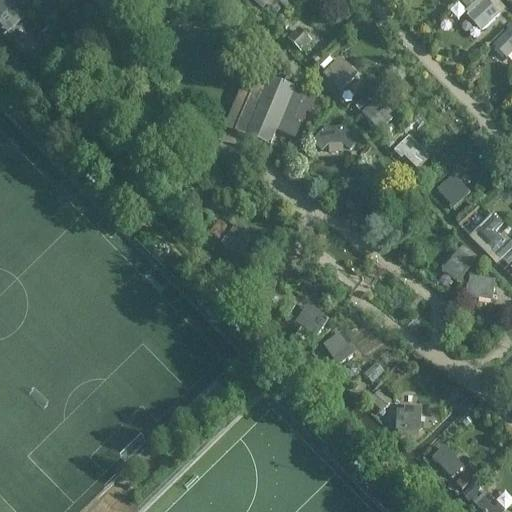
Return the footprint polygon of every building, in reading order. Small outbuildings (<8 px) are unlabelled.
[(24,20),(5,0),(0,0),(0,26),(8,35),(24,20)] [(274,0),(247,0),(247,1),(261,15),(275,0),(274,0)] [(484,1),(467,18),(482,34),(500,17),(484,1)] [(52,35),(46,28),(34,40),(40,46),(52,35)] [(511,29),(493,48),(506,62),(511,55),(511,29)] [(312,44),(298,31),(288,41),(302,55),(312,44)] [(357,78),(341,60),(323,77),(340,95),(357,78)] [(316,101),(252,73),(247,84),(254,87),(233,134),(270,150),(277,135),(295,143),(307,115),(309,116),(316,101)] [(222,130),(233,134),(254,87),(247,84),(243,82),(222,130)] [(395,120),(378,101),(361,116),(379,135),(395,120)] [(344,130),(325,130),(312,145),(322,154),(329,146),(343,146),(349,153),(358,143),(344,130)] [(409,139),(394,154),(401,161),(404,159),(418,172),(430,160),(409,139)] [(359,185),(381,202),(393,187),(392,186),(394,183),(391,181),(393,179),(375,164),(359,185)] [(193,203),(208,218),(235,192),(221,177),(193,203)] [(470,196),(454,178),(437,193),(454,211),(470,196)] [(75,182),(73,183),(81,192),(83,190),(84,190),(76,181),(75,182)] [(106,212),(104,215),(112,223),(114,222),(115,221),(106,212)] [(493,216),(474,235),(493,254),(503,244),(499,240),(494,235),(503,227),(493,216)] [(237,226),(221,246),(239,260),(251,244),(250,236),(237,226)] [(442,272),(458,285),(474,265),(458,252),(442,272)] [(496,283),(470,279),(468,287),(467,287),(464,301),(478,303),(478,301),(493,303),(496,283)] [(309,308),(295,325),(316,340),(329,323),(309,308)] [(343,334),(323,349),(338,369),(358,355),(343,334)] [(389,403),(378,393),(370,401),(380,412),(389,403)] [(422,411),(405,409),(403,433),(420,434),(422,411)] [(464,471),(445,449),(431,461),(450,483),(464,471)] [(502,511),(484,493),(472,505),(479,511),(502,511)]
